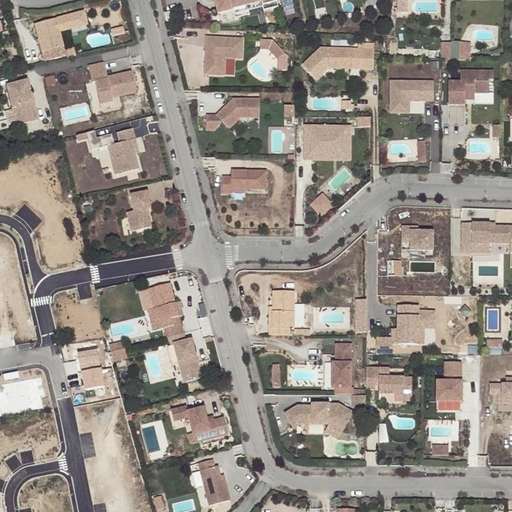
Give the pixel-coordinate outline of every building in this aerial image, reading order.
[(276,2),(282,0),(213,0),(218,17),(233,13),(234,16),(248,12),(262,9),(277,5),(276,2)] [(406,0),(396,0),(396,11),(406,11),(406,0)] [(279,13),(277,5),(262,9),(264,17),(279,13)] [(248,12),(234,16),(236,24),(250,21),(248,12)] [(84,15),(35,27),(42,55),(64,50),(60,34),(87,27),(84,15)] [(164,18),(167,27),(173,26),(169,17),(164,18)] [(242,62),(243,42),(207,41),(206,54),(210,54),(209,78),(229,79),(230,61),(242,62)] [(262,41),(262,48),(277,49),(277,70),(292,70),(292,41),(262,41)] [(442,59),(472,59),(472,41),(442,41),(442,59)] [(350,73),(351,53),(320,52),(302,70),(316,84),(328,72),(350,73)] [(360,74),(361,54),(351,53),(350,73),(360,74)] [(373,54),(361,54),(360,74),(373,74),(373,54)] [(104,64),(88,67),(92,85),(95,84),(100,106),(112,104),(111,100),(136,94),(132,73),(107,78),(104,64)] [(493,82),(493,73),(460,72),(460,83),(448,83),(447,106),(464,106),(464,101),(467,101),(467,95),(473,95),(488,95),(488,82),(493,82)] [(36,121),(27,81),(5,86),(14,126),(36,121)] [(433,103),(433,83),(389,83),(389,115),(401,115),(401,102),(409,103),(433,103)] [(260,99),(233,99),(216,115),(229,129),(241,118),(259,118),(260,99)] [(350,106),(342,106),(342,114),(353,114),(353,109),(350,109),(350,106)] [(343,156),(343,129),(315,128),(315,142),(305,142),(304,161),(315,161),(315,156),(343,156)] [(315,128),(305,128),(305,142),(315,142),(315,128)] [(351,129),(343,129),(343,156),(315,156),(315,161),(350,162),(350,157),(351,129)] [(112,161),(119,190),(142,185),(139,170),(136,156),(139,155),(137,145),(121,148),(123,158),(112,161)] [(245,191),(266,191),(266,173),(231,173),(231,179),(222,179),(222,195),(232,195),(232,191),(245,191)] [(152,211),(148,194),(131,198),(135,214),(128,215),(132,234),(142,232),(141,227),(151,225),(148,211),(152,211)] [(321,217),(332,206),(322,195),(311,206),(321,217)] [(486,225),(468,225),(467,245),(506,246),(506,228),(491,228),(486,228),(486,225)] [(406,228),(397,227),(397,244),(406,244),(406,251),(428,252),(429,233),(413,232),(406,232),(406,228)] [(272,331),(292,331),(292,323),(296,323),(296,287),(275,287),(275,303),(275,323),(272,323),(272,331)] [(356,332),(369,332),(369,299),(357,299),(356,332)] [(415,312),(420,312),(420,307),(420,302),(400,302),(400,312),(415,312)] [(415,312),(400,312),(400,331),(400,334),(400,340),(420,340),(420,323),(420,320),(424,320),(429,320),(429,307),(420,307),(420,312),(415,312)] [(437,307),(429,307),(429,320),(424,320),(420,320),(420,323),(420,340),(429,340),(429,323),(437,323),(437,307)] [(187,339),(185,331),(169,335),(172,343),(175,343),(179,360),(183,359),(188,380),(202,376),(192,337),(187,339)] [(395,335),(378,335),(378,350),(395,349),(395,340),(395,335)] [(111,344),(114,362),(127,360),(124,342),(111,344)] [(354,342),(338,342),(338,353),(345,354),(345,361),(338,361),(334,361),(334,386),(353,386),(354,342)] [(457,376),(456,357),(440,357),(440,376),(432,377),(433,397),(458,396),(457,376)] [(183,359),(179,360),(184,381),(188,380),(183,359)] [(392,366),(369,366),(368,387),(377,388),(377,383),(377,375),(382,376),(381,383),(381,392),(398,392),(406,392),(406,388),(414,388),(414,375),(392,375),(392,366)] [(102,369),(84,372),(87,390),(106,386),(102,369)] [(485,377),(485,386),(494,386),(498,386),(498,391),(509,390),(511,390),(511,370),(502,370),(502,377),(485,377)] [(275,387),(283,386),(282,371),(274,372),(275,387)] [(498,386),(494,386),(494,396),(509,395),(509,390),(498,391),(498,386)] [(368,394),(355,394),(355,406),(368,406),(368,394)] [(304,424),(332,424),(345,430),(356,411),(341,403),(321,403),(321,407),(315,407),(315,405),(300,405),(287,415),(297,428),(304,424)] [(187,405),(172,409),(175,420),(190,416),(194,433),(197,432),(200,440),(228,433),(224,416),(215,418),(208,420),(207,416),(205,406),(189,410),(187,405)] [(345,430),(332,424),(328,430),(340,438),(345,430)] [(194,433),(189,434),(191,443),(200,440),(197,432),(194,433)] [(434,445),(434,455),(450,455),(450,445),(434,445)] [(214,459),(200,462),(211,505),(231,499),(226,479),(223,480),(222,475),(219,465),(216,466),(214,459)]
